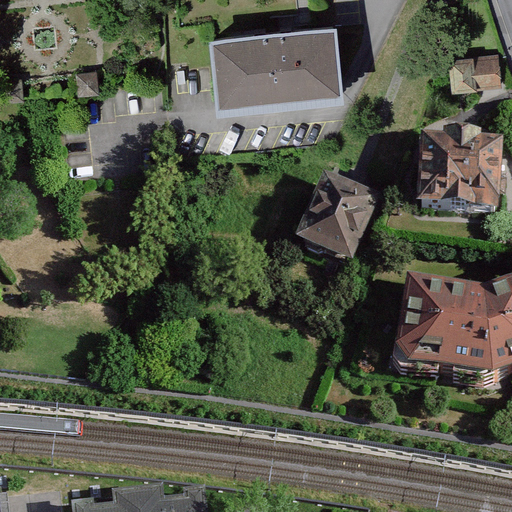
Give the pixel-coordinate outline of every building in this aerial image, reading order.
[(213,46),(220,112),(340,99),(333,33),(213,46)] [(498,51),(448,57),(452,89),(502,83),(498,51)] [(76,69),(79,88),(100,89),(102,67),(76,69)] [(4,79),(5,94),(23,95),(24,75),(4,79)] [(421,140),(418,210),(503,214),(506,144),(421,140)] [(379,201),(320,177),(295,238),(354,262),(379,201)] [(511,282),(483,293),(409,281),(398,353),(409,370),(493,384),(511,377),(511,282)] [(112,506),(72,510),(72,511),(207,511),(206,498),(170,501),(168,488),(111,493),(112,506)]
